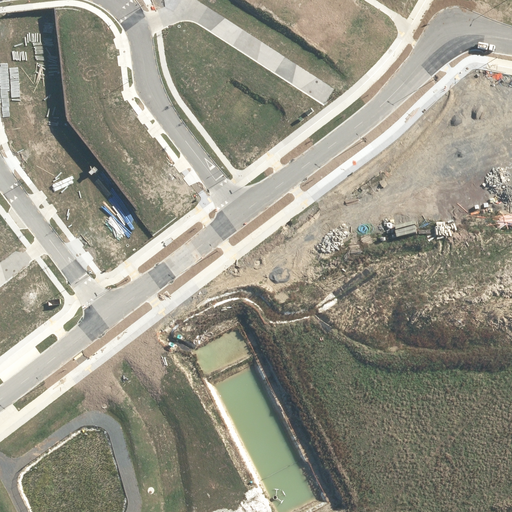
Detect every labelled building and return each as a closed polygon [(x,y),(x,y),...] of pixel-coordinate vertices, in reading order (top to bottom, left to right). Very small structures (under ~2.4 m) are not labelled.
[(193,117),(182,19),(193,18),(191,7),(180,8),(179,0),(135,0),(150,122),(193,117)] [(274,115),(270,0),(225,0),(226,1),(218,1),(218,21),(227,21),(230,116),(274,115)] [(306,0),(311,112),(356,110),(351,12),(361,12),(360,0),(306,0)] [(435,108),(430,0),(388,0),(389,6),(376,7),(377,26),(389,26),(392,110),(435,108)] [(511,0),(470,0),(474,106),(511,104),(511,0)] [(419,199),(419,198),(424,203),(423,203),(422,204),(421,204),(421,205),(420,205),(420,206),(419,207),(419,208),(419,209),(419,210),(419,211),(419,212),(420,213),(421,214),(422,215),(423,215),(424,216),(425,216),(426,216),(427,215),(428,215),(429,214),(430,213),(431,212),(431,211),(449,194),(406,149),(389,165),(412,190),(412,191),(411,191),(410,191),(409,191),(408,192),(408,193),(407,193),(407,194),(406,195),(406,196),(406,197),(406,198),(406,199),(406,200),(407,201),(407,202),(408,202),(409,203),(410,204),(411,204),(412,204),(413,204),(414,204),(415,204),(415,203),(416,203),(417,202),(418,202),(418,201),(419,200),(419,199)] [(479,233),(462,217),(436,245),(452,261),(479,233)] [(480,307),(487,306),(494,388),(486,389),(487,406),(495,405),(502,488),(511,487),(511,274),(500,275),(492,290),(479,291),(480,307)] [(450,284),(406,287),(421,493),(467,490),(460,403),(467,402),(467,390),(458,391),(450,284)] [(61,441),(84,417),(87,420),(94,413),(91,410),(40,361),(10,392),(61,441)]
